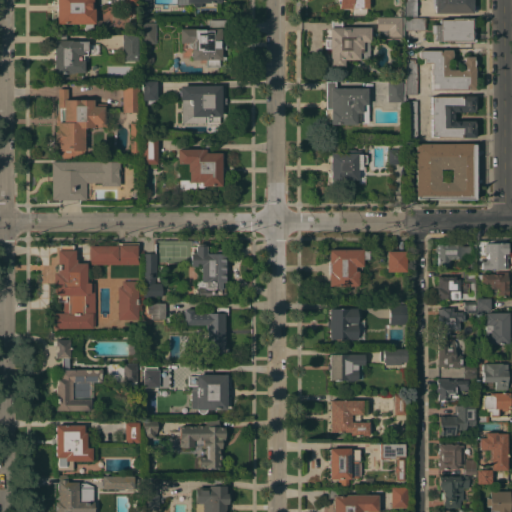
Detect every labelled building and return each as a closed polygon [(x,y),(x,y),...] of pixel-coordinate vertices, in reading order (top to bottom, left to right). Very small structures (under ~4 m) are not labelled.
[(92,0),(92,8),(94,8),(94,23),(92,23),(92,30),(84,30),(84,22),(56,22),(56,0),(92,0)] [(150,0),(151,10),(140,10),(140,0),(150,0)] [(186,0),(219,0),(220,2),(201,2),(201,4),(198,8),(193,8),(190,4),(190,2),(186,2),(186,0)] [(369,0),(369,6),(368,6),(368,7),(366,7),(366,15),(352,15),(352,8),(351,8),(351,9),(342,9),(342,8),(338,8),(338,0),(369,0)] [(404,16),(404,0),(415,0),(415,17),(404,16)] [(472,0),(472,13),(434,13),(434,0),(472,0)] [(402,37),(387,37),(387,30),(376,30),(376,17),(402,17),(402,37)] [(423,17),(423,30),(403,30),(403,17),(423,17)] [(472,41),(459,41),(459,42),(453,42),(453,40),(447,40),(447,42),(441,42),(441,40),(434,40),(434,38),(433,38),(433,33),(434,33),(434,32),(431,32),(431,24),(438,24),(438,19),(452,19),(452,18),(472,18),(472,41)] [(369,41),(362,41),(362,52),(358,52),(358,59),(343,59),(344,66),(328,66),(329,49),(324,49),(324,38),(329,39),(329,26),(330,26),(330,19),(341,19),(341,27),(369,27),(369,41)] [(140,22),(155,22),(155,43),(140,43),(140,33),(140,22)] [(220,28),(221,38),(225,38),(225,49),(221,49),(221,58),(218,58),(219,66),(205,66),(205,59),(191,59),(191,47),(189,46),(189,45),(189,44),(189,42),(179,42),(179,28),(220,28)] [(137,43),(137,60),(122,60),(122,33),(140,33),(140,43),(137,43)] [(55,40),(55,34),(65,34),(65,39),(71,39),(71,40),(87,40),(87,50),(87,54),(83,54),(83,72),(72,72),(72,73),(53,73),(53,40),(55,40)] [(474,89),(465,89),(465,88),(431,89),(431,83),(429,83),(429,81),(431,81),(431,78),(429,78),(429,76),(431,76),(431,74),(430,75),(429,74),(430,73),(428,73),(428,70),(429,70),(429,69),(429,68),(429,67),(429,64),(431,64),(431,62),(423,62),(423,58),(419,58),(419,57),(419,51),(420,50),(451,49),(452,55),(451,56),(451,58),(450,58),(447,59),(447,69),(461,69),(461,61),(463,61),(463,56),(473,56),(474,58),(475,61),(475,62),(475,64),(474,66),(474,89)] [(405,94),(405,63),(407,63),(407,59),(412,59),(412,63),(416,63),(416,94),(405,94)] [(155,99),(152,99),(152,104),(144,104),(144,101),(141,101),(141,80),(155,80),(155,99)] [(336,80),(336,88),(366,88),(366,102),(367,102),(367,122),(355,122),(355,124),(329,124),(329,109),(324,109),(324,80),(336,80)] [(402,80),(402,82),(404,82),(404,95),(404,101),(387,102),(387,81),(402,80)] [(220,85),(221,96),(223,96),(225,97),(225,99),(225,102),(225,103),(224,104),(223,105),(221,105),(221,116),(219,116),(219,123),(205,123),(205,122),(181,123),(181,99),(179,99),(179,85),(220,85)] [(139,86),(139,110),(122,110),(122,86),(139,86)] [(57,88),(67,88),(67,99),(93,99),(93,103),(106,103),(106,127),(83,127),(83,150),(83,154),(74,154),(71,157),(62,157),(58,154),(58,149),(56,149),(56,141),(53,138),(53,131),(57,128),(57,126),(55,126),(55,115),(57,115),(57,88)] [(474,137),(461,137),(460,136),(436,136),(436,135),(431,135),(430,96),(474,95),(474,103),(473,103),(473,104),(474,105),(474,108),(473,109),(473,111),(459,111),(452,111),(452,120),(459,120),(473,120),(473,122),(474,123),(474,125),(473,127),(473,128),(474,128),(474,137)] [(406,140),(405,100),(417,100),(417,139),(406,140)] [(130,119),(138,119),(138,154),(129,154),(130,125),(130,119)] [(140,163),(140,135),(156,135),(156,163),(140,163)] [(204,185),(204,188),(196,188),(196,191),(179,191),(179,180),(188,180),(188,171),(187,171),(187,163),(177,163),(177,148),(202,148),(202,142),(210,142),(210,152),(220,152),(220,185),(204,185)] [(415,199),(415,143),(474,143),(474,199),(415,199)] [(329,153),(344,153),(344,149),(354,149),(354,150),(360,150),(360,153),(361,153),(361,154),(365,154),(365,163),(361,163),(361,169),(358,169),(358,177),(357,177),(357,179),(340,179),(340,183),(329,183),(329,153)] [(401,149),(401,164),(387,164),(387,149),(401,149)] [(118,169),(117,169),(117,174),(118,174),(118,186),(100,185),(100,182),(85,182),(85,199),(51,199),(51,161),(118,161),(118,169)] [(118,242),(137,242),(137,245),(136,245),(136,257),(137,264),(89,264),(89,259),(88,259),(88,245),(118,244),(118,242)] [(481,269),(481,261),(484,261),(484,259),(487,259),(487,252),(481,252),(481,243),(507,242),(507,253),(508,253),(508,258),(506,258),(506,261),(507,261),(507,268),(481,269)] [(190,266),(190,253),(195,253),(195,245),(197,245),(197,243),(203,243),(203,245),(206,245),(206,246),(210,246),(210,253),(214,253),(214,252),(215,251),(216,249),(217,248),(220,249),(221,249),(222,251),(222,252),(221,253),(224,253),(225,264),(226,265),(226,266),(226,267),(226,269),(226,270),(224,271),(224,282),(224,286),(225,286),(225,287),(225,297),(224,297),(224,298),(198,298),(198,297),(195,297),(195,266),(190,266)] [(470,258),(448,258),(448,266),(444,266),(444,265),(438,265),(438,266),(436,266),(436,263),(437,263),(437,256),(436,256),(436,251),(435,251),(435,246),(436,246),(436,243),(438,243),(438,244),(448,244),(448,243),(452,243),(452,244),(459,244),(459,245),(470,245),(470,258)] [(90,275),(90,282),(93,282),(94,325),(92,325),(92,327),(51,327),(52,312),(62,312),(62,301),(57,301),(57,296),(55,296),(55,295),(53,295),(52,272),(57,272),(56,250),(58,250),(58,245),(72,245),(72,249),(74,249),(74,259),(76,259),(76,263),(86,262),(86,275),(90,275)] [(362,248),(362,250),(367,250),(367,259),(361,258),(361,266),(354,266),(354,270),(357,270),(357,285),(327,285),(327,271),(329,271),(329,263),(327,263),(327,248),(362,248)] [(405,250),(405,271),(386,271),(386,250),(405,250)] [(160,282),(160,285),(162,285),(162,294),(160,294),(160,296),(142,297),(142,278),(141,278),(141,253),(156,253),(156,269),(155,269),(155,278),(154,278),(154,282),(160,282)] [(463,280),(464,277),(461,277),(462,272),(464,272),(464,270),(475,271),(475,281),(463,280)] [(508,271),(508,278),(507,278),(507,296),(501,296),(501,295),(498,295),(498,296),(496,296),(496,291),(497,291),(497,288),(487,288),(487,284),(480,284),(480,273),(495,273),(495,271),(508,271)] [(436,275),(455,276),(455,278),(459,278),(459,285),(463,285),(463,282),(474,282),(474,297),(458,297),(458,299),(442,298),(442,299),(436,299),(436,275)] [(117,286),(121,286),(121,280),(138,280),(137,319),(117,319),(117,286)] [(475,301),(475,298),(489,298),(489,300),(490,300),(490,308),(489,308),(489,309),(483,309),(483,314),(475,314),(475,312),(475,301)] [(475,312),(463,312),(463,301),(475,301),(475,312)] [(164,318),(151,318),(151,313),(147,313),(147,308),(146,308),(146,311),(142,311),(142,305),(147,305),(147,302),(151,302),(151,303),(164,303),(164,318)] [(389,324),(388,304),(407,304),(407,324),(389,324)] [(193,309),(193,313),(215,313),(216,307),(227,307),(227,314),(224,314),(224,349),(206,349),(206,329),(205,329),(205,324),(183,324),(183,309),(193,309)] [(451,307),(451,312),(460,312),(460,311),(462,311),(462,316),(464,316),(464,319),(463,319),(463,320),(460,321),(460,320),(457,320),(458,327),(458,329),(452,329),(448,329),(448,336),(445,336),(445,335),(437,335),(437,308),(441,308),(451,307)] [(328,308),(356,308),(356,339),(328,339),(328,308)] [(508,343),(490,343),(490,342),(485,342),(485,325),(481,325),(481,320),(484,320),(484,312),(507,312),(508,343)] [(68,369),(101,369),(101,381),(92,381),(92,410),(55,410),(55,377),(59,377),(59,369),(61,369),(61,357),(55,357),(55,339),(79,339),(79,356),(68,356),(68,369)] [(139,339),(139,355),(136,355),(136,361),(127,361),(128,339),(139,339)] [(454,355),(461,355),(461,367),(443,367),(443,366),(437,366),(437,340),(454,339),(454,355)] [(405,348),(405,361),(399,362),(399,364),(383,364),(383,362),(382,362),(382,360),(379,360),(379,350),(382,350),(382,348),(405,348)] [(329,379),(328,354),(363,353),(363,364),(362,364),(362,378),(356,378),(356,379),(355,379),(354,381),(346,381),(345,380),(329,379)] [(136,382),(123,382),(123,363),(136,363),(136,382)] [(484,363),(501,363),(501,364),(506,364),(506,366),(507,366),(507,370),(506,370),(506,389),(494,389),(494,381),(481,381),(481,363),(484,363)] [(143,389),(142,364),(157,364),(157,388),(143,389)] [(475,365),(475,378),(463,378),(463,365),(475,365)] [(225,409),(207,409),(205,411),(204,412),(203,413),(201,413),(200,413),(198,412),(196,410),(196,408),(190,408),(190,385),(186,385),(186,375),(195,375),(195,374),(225,374),(225,409)] [(467,389),(457,390),(456,389),(455,389),(455,394),(458,394),(457,400),(448,400),(446,400),(439,400),(437,400),(437,384),(436,384),(436,378),(448,378),(448,379),(467,380),(467,389)] [(508,392),(509,408),(506,408),(506,410),(497,410),(497,416),(489,416),(489,411),(486,411),(486,408),(481,408),(481,397),(483,397),(483,395),(489,395),(489,393),(508,392)] [(404,395),(404,414),(392,415),(392,395),(404,395)] [(366,400),(366,414),(350,414),(350,421),(367,421),(367,435),(349,435),(349,431),(329,431),(329,400),(366,400)] [(473,404),(474,425),(465,425),(465,429),(454,429),(454,434),(438,435),(437,416),(450,416),(450,413),(454,413),(454,405),(473,404)] [(155,437),(142,437),(142,419),(156,419),(156,432),(155,432),(155,437)] [(195,425),(195,424),(205,425),(205,419),(218,419),(218,426),(224,427),(224,439),(221,439),(221,448),(219,448),(218,455),(220,455),(220,459),(218,459),(218,467),(198,467),(197,456),(205,455),(204,448),(202,448),(201,441),(197,442),(195,440),(193,440),(192,447),(179,446),(179,425),(195,425)] [(138,442),(124,442),(123,422),(138,422),(138,442)] [(83,432),(85,432),(85,443),(88,443),(88,447),(91,447),(91,460),(72,460),(72,469),(57,469),(57,457),(55,457),(55,455),(54,455),(54,452),(55,452),(55,448),(54,448),(54,445),(55,445),(55,436),(54,436),(54,433),(55,433),(55,430),(54,430),(54,427),(55,427),(55,425),(83,425),(83,432)] [(490,469),(490,449),(479,449),(479,437),(485,437),(485,432),(496,432),(496,433),(506,433),(506,469),(490,469)] [(404,442),(404,457),(394,457),(394,459),(387,459),(387,460),(380,460),(380,458),(378,458),(378,442),(404,442)] [(437,469),(437,464),(438,464),(438,462),(437,462),(437,458),(438,458),(438,455),(437,455),(437,450),(437,448),(437,443),(441,443),(441,444),(443,444),(443,443),(451,443),(451,444),(453,444),(453,443),(458,443),(458,448),(462,448),(462,453),(463,453),(463,459),(462,459),(462,465),(458,465),(458,469),(437,469)] [(358,461),(357,461),(357,477),(349,477),(349,479),(347,479),(347,485),(337,485),(337,479),(328,479),(328,448),(349,448),(349,449),(358,449),(358,461)] [(396,458),(403,458),(404,480),(396,480),(396,473),(394,473),(394,466),(396,466),(396,459),(396,458)] [(475,459),(476,467),(475,467),(475,474),(463,474),(463,473),(462,474),(461,468),(463,468),(463,467),(464,467),(464,459),(475,459)] [(490,469),(491,483),(476,483),(476,470),(490,469)] [(467,487),(462,487),(462,500),(459,500),(459,507),(443,507),(443,499),(440,499),(440,491),(443,491),(443,490),(439,490),(439,486),(438,486),(438,476),(459,476),(459,474),(464,474),(464,476),(467,476),(467,487)] [(133,476),(133,489),(102,489),(102,476),(133,476)] [(158,509),(142,509),(141,476),(158,476),(158,490),(156,490),(156,494),(158,494),(158,509)] [(208,487),(208,485),(213,485),(213,477),(224,477),(224,485),(225,485),(225,492),(227,492),(227,503),(225,503),(225,510),(224,510),(224,511),(194,511),(194,487),(208,487)] [(58,501),(57,482),(78,481),(78,482),(85,482),(92,486),(92,501),(93,501),(93,511),(55,511),(55,501),(58,501)] [(406,487),(406,508),(390,508),(390,487),(406,487)] [(377,511),(367,511),(332,511),(332,498),(327,498),(327,488),(336,488),(337,495),(340,495),(340,494),(377,494),(377,511)] [(508,491),(508,511),(489,511),(489,506),(485,506),(485,498),(488,498),(488,491),(508,491)]
